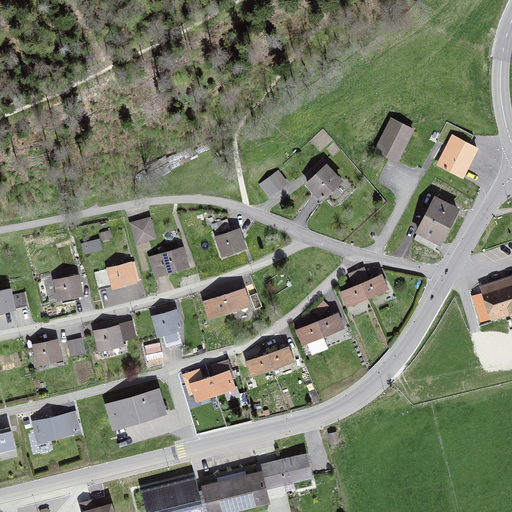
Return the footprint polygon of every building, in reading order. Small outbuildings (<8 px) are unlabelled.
[(392,119),(375,153),(398,164),(415,131),(392,119)] [(451,149),(442,166),(458,174),(464,165),(470,168),(479,149),(463,141),(468,133),(448,122),(437,142),(451,149)] [(310,185),(326,201),(346,180),(330,165),(310,185)] [(260,186),(270,199),(289,185),(279,171),(260,186)] [(433,194),(416,232),(442,243),(459,205),(433,194)] [(132,223),(138,244),(158,239),(152,217),(132,223)] [(227,218),(212,224),(215,232),(230,227),(227,218)] [(216,236),(223,255),(245,248),(239,229),(216,236)] [(151,256),(158,279),(192,268),(185,246),(151,256)] [(107,267),(113,288),(139,281),(134,261),(107,267)] [(386,286),(381,275),(370,279),(365,267),(356,271),(367,295),(386,286)] [(342,291),(348,304),(367,295),(356,271),(349,274),(354,285),(342,291)] [(54,281),(59,301),(85,294),(80,274),(54,281)] [(511,275),(479,286),(489,319),(511,312),(511,275)] [(0,290),(0,313),(18,309),(13,288),(0,290)] [(227,295),(232,312),(252,306),(247,289),(227,295)] [(252,297),(257,309),(264,306),(258,294),(252,297)] [(227,295),(205,301),(210,318),(232,312),(227,295)] [(314,310),(321,316),(331,307),(324,300),(314,310)] [(154,316),(159,336),(184,330),(178,310),(154,316)] [(322,321),(327,336),(347,328),(341,313),(322,321)] [(299,330),(305,345),(327,336),(322,321),(299,330)] [(95,332),(100,351),(125,345),(120,325),(95,332)] [(33,345),(38,366),(64,359),(59,339),(33,345)] [(145,347),(148,356),(162,352),(160,343),(145,347)] [(291,347),(271,354),(276,370),(296,363),(291,347)] [(249,361),(254,377),(276,370),(271,354),(249,361)] [(213,377),(219,395),(237,389),(231,371),(213,377)] [(192,384),(198,402),(219,395),(213,377),(192,384)] [(107,402),(114,430),(169,415),(162,388),(107,402)] [(73,436),(69,416),(35,425),(40,444),(73,436)] [(10,433),(0,434),(0,452),(14,449),(10,433)] [(330,435),(332,446),(340,444),(338,433),(330,435)] [(268,489),(312,477),(306,453),(262,464),(268,489)] [(204,485),(210,511),(231,511),(270,502),(262,470),(204,485)] [(142,491),(147,511),(201,498),(196,477),(142,491)] [(86,511),(117,511),(115,503),(86,511)]
